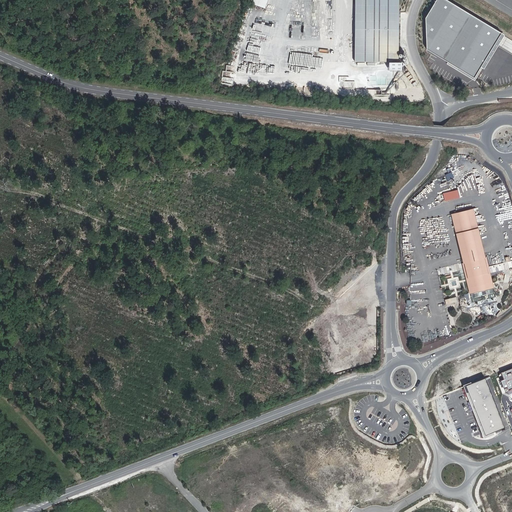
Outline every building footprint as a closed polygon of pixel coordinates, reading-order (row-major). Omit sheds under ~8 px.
[(400,0),(358,0),(357,63),(400,64),(400,0)] [(474,79),(500,32),(446,0),(436,0),(426,17),(427,49),(474,79)] [(442,192),(444,200),(459,197),(458,189),(442,192)] [(451,220),(450,215),(447,216),(459,264),(461,263),(480,259),(482,258),(470,210),(467,211),(469,216),(451,220)] [(451,220),(469,216),(467,211),(450,215),(451,220)] [(486,284),(468,288),(461,263),(459,264),(458,264),(466,294),(490,288),(483,258),(482,258),(480,259),(486,284)] [(480,259),(461,263),(468,288),(486,284),(480,259)] [(511,368),(501,373),(504,380),(501,381),(504,389),(507,387),(509,391),(511,389),(511,368)] [(506,431),(486,377),(464,385),(485,439),(506,431)]
